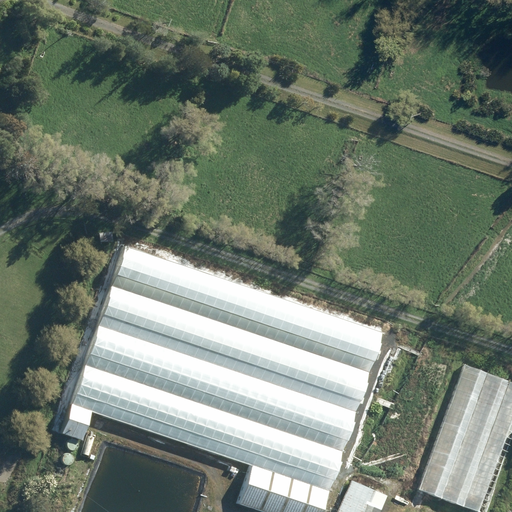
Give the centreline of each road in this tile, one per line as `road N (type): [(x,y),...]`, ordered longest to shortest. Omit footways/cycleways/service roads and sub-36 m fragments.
road 1 (unknown): [(511,356),(134,226),(30,216),(0,232)]
road 2 (unknown): [(511,161),(40,0)]
